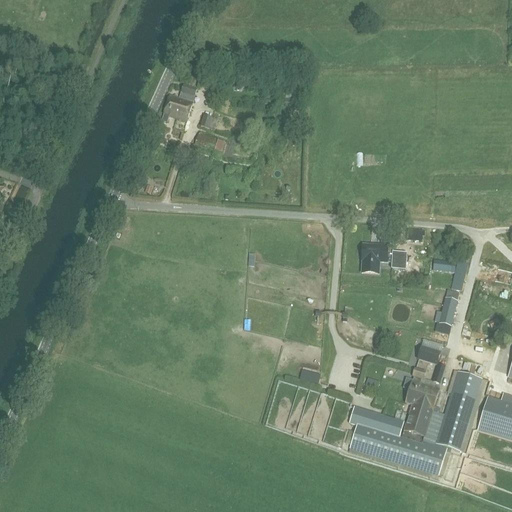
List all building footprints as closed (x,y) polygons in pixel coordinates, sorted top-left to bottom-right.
[(244,88),(244,80),(234,79),(234,87),(244,88)] [(195,97),(197,89),(184,85),(181,92),(182,93),(180,98),(170,95),(164,114),(186,122),(193,103),(186,100),(188,95),(195,97)] [(296,87),(277,86),(276,99),(296,100),(296,87)] [(217,120),(204,116),(201,125),(214,130),(217,120)] [(225,143),(199,133),(195,144),(221,153),(225,143)] [(147,186),(145,194),(150,196),(153,188),(147,186)] [(380,275),(380,264),(393,265),(394,248),(388,248),(388,247),(363,246),(363,263),(362,275),(380,275)] [(451,263),(435,261),(434,271),(449,273),(451,263)] [(458,264),(456,272),(463,273),(465,266),(458,264)] [(456,303),(445,300),(439,324),(451,326),(456,303)] [(493,319),(487,325),(493,331),(499,325),(493,319)] [(421,348),(417,360),(438,366),(442,354),(440,354),(421,348)] [(438,366),(432,383),(439,385),(445,368),(438,366)] [(404,432),(403,436),(424,442),(433,412),(439,391),(420,385),(422,380),(423,381),(426,373),(415,369),(413,377),(414,378),(412,383),(406,404),(412,406),(404,432)] [(433,412),(424,442),(448,450),(447,453),(450,454),(451,450),(460,452),(466,433),(482,380),(458,373),(445,416),(433,412)] [(501,401),(488,397),(478,432),(511,441),(511,396),(503,394),(501,401)] [(404,424),(354,408),(349,424),(357,426),(350,450),(440,478),(447,453),(448,450),(424,442),(403,436),(400,435),(404,424)]
